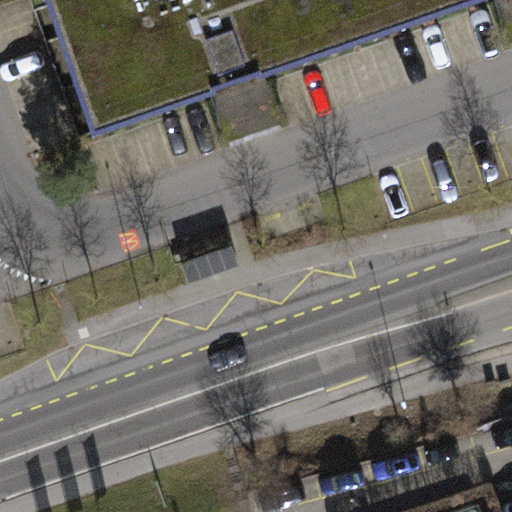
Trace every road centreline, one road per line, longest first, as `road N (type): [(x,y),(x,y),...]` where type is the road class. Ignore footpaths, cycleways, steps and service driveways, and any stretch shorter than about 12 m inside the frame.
road 1 (primary): [(345,343),(0,467)]
road 2 (primary): [(511,262),(345,343)]
road 3 (primary): [(345,343),(459,335),(511,317)]
